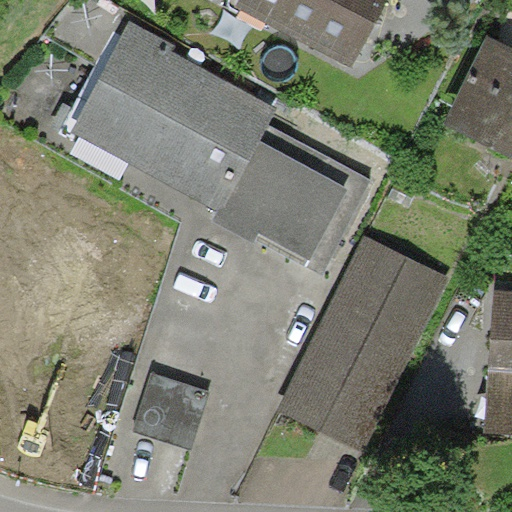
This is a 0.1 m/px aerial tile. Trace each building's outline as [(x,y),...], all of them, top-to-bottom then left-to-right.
[(244,0),(238,13),(351,72),(389,0),(244,0)] [(370,182),(271,127),(279,112),(126,29),(70,133),(322,270),(370,182)] [(511,51),(487,40),(446,129),(511,159),(511,51)] [(453,283),(366,238),(275,416),(362,460),(453,283)] [(73,258),(51,280),(98,325),(108,314),(100,307),(112,295),(73,258)] [(511,294),(496,294),(486,433),(511,434),(511,294)] [(210,395),(153,377),(135,434),(192,452),(210,395)]
